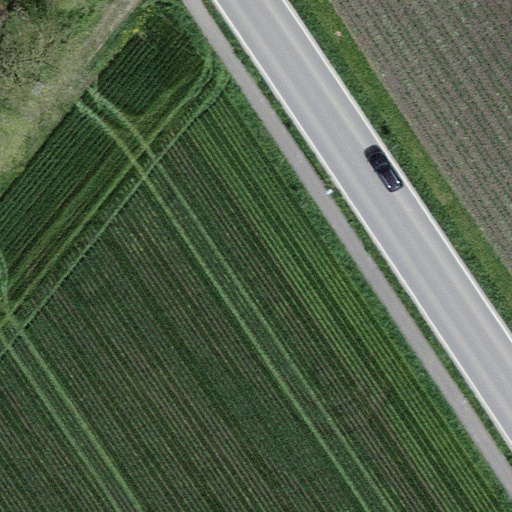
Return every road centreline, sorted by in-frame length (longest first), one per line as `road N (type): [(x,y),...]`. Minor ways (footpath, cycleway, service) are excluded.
road 1 (tertiary): [(511,404),(241,0)]
road 2 (track): [(0,167),(145,0)]
